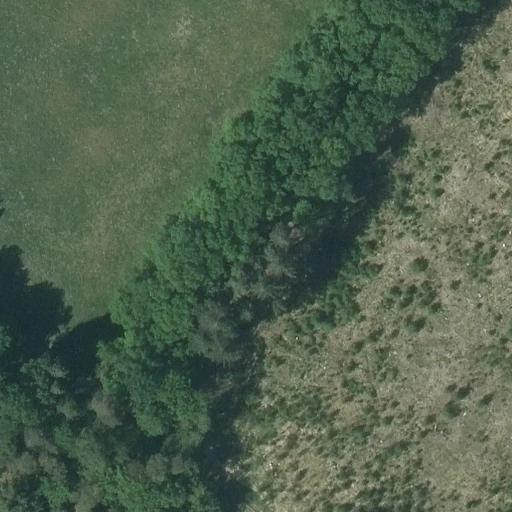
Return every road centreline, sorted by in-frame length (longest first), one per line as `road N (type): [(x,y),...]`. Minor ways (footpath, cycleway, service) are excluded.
road 1 (track): [(436,0),(152,420)]
road 2 (track): [(263,511),(0,291)]
